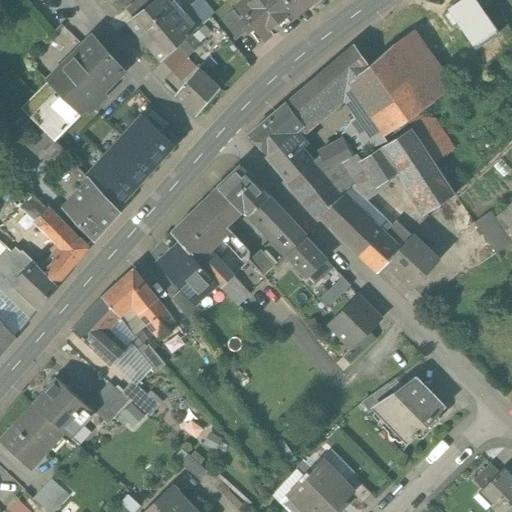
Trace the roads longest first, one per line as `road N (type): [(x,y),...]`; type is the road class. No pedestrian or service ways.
road 1 (residential): [(498,409),(224,131)]
road 2 (secondary): [(207,148),(0,386)]
road 3 (secondary): [(377,0),(315,44),(224,131)]
road 4 (residential): [(73,0),(207,148)]
road 5 (residential): [(393,511),(498,409)]
